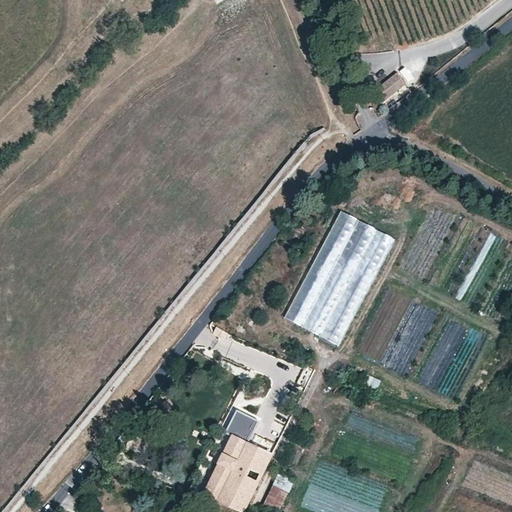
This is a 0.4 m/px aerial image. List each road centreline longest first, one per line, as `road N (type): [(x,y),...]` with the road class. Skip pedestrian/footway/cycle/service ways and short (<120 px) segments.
road 1 (unclassified): [(47,511),(329,164),(375,127)]
road 2 (unclassified): [(375,127),(511,19)]
road 3 (unclassified): [(511,201),(375,127)]
